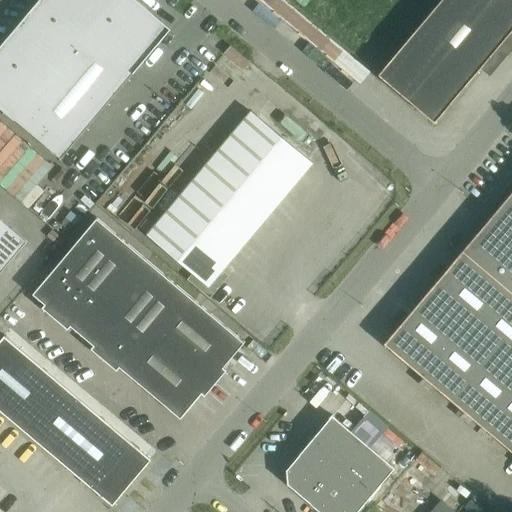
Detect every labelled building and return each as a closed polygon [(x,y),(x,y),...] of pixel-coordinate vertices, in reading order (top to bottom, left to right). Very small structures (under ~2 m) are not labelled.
[(38,0),(0,46),(0,109),(13,120),(14,120),(60,159),(132,74),(133,75),(170,30),(133,0),(38,0)] [(511,0),(441,0),(378,76),(434,124),(511,30),(511,0)] [(312,164),(250,112),(147,235),(209,287),(312,164)] [(511,192),(497,210),(511,223),(511,192)] [(140,226),(149,233),(164,211),(155,205),(140,226)] [(440,277),(511,338),(511,223),(497,210),(440,277)] [(41,309),(59,323),(125,244),(96,219),(32,295),(44,306),(42,308),(41,309)] [(0,273),(26,243),(0,220),(0,273)] [(91,345),(155,269),(125,244),(59,323),(67,331),(68,330),(68,329),(70,327),(91,345)] [(155,269),(91,345),(93,347),(91,349),(90,350),(116,372),(117,371),(117,370),(119,368),(121,370),(185,294),(155,269)] [(511,338),(440,277),(383,345),(511,453),(511,338)] [(185,294),(121,370),(150,395),(214,319),(185,294)] [(214,319),(150,395),(180,420),(201,394),(203,396),(204,397),(226,371),(225,370),(223,369),(244,343),(214,319)] [(0,340),(0,412),(112,506),(150,460),(3,336),(0,340)] [(90,405),(95,399),(67,375),(62,380),(90,405)] [(356,426),(391,456),(405,439),(371,410),(356,426)] [(332,416),(286,470),(287,485),(319,511),(357,511),(394,468),(332,416)] [(405,472),(423,486),(440,466),(422,452),(405,472)] [(457,511),(471,498),(456,485),(430,511),(457,511)]
